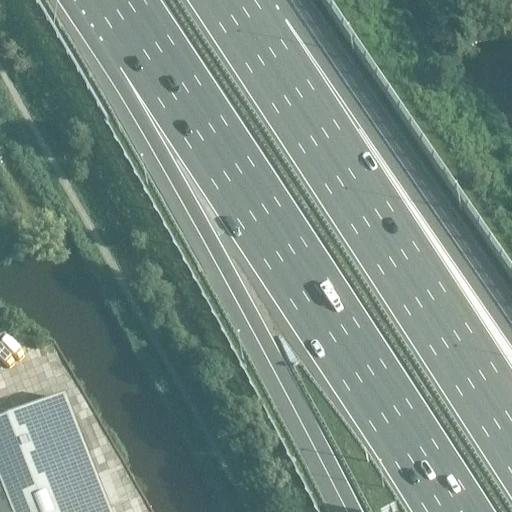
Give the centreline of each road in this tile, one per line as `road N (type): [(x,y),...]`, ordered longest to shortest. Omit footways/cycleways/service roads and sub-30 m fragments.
road 1 (motorway): [(155,43),(460,511)]
road 2 (motorway): [(155,43),(210,238),(353,511)]
road 3 (motorway): [(511,433),(258,39)]
road 4 (motorway): [(511,349),(258,39)]
